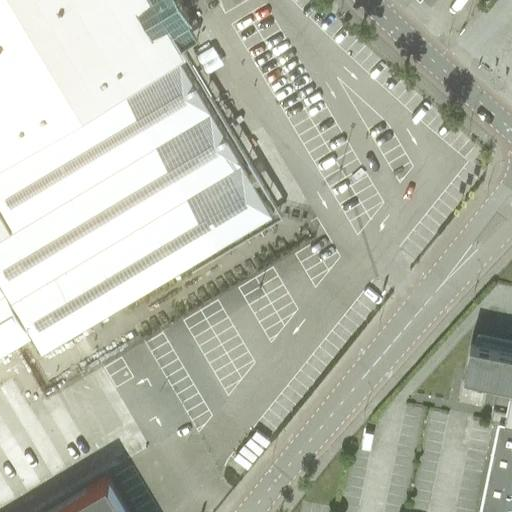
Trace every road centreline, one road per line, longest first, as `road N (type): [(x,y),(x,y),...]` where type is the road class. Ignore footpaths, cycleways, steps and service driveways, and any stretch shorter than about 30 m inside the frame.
road 1 (unclassified): [(251,511),(511,208)]
road 2 (tertiary): [(511,136),(366,0)]
